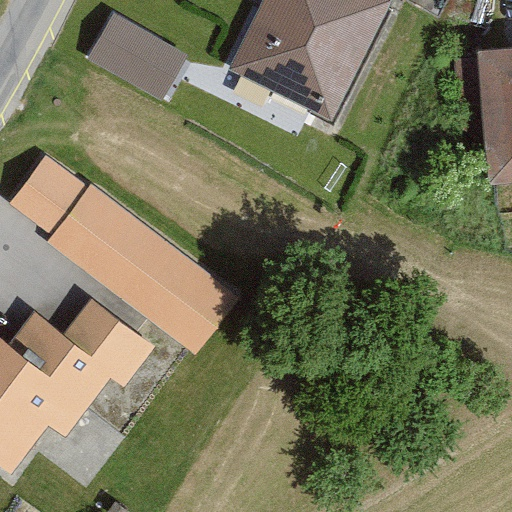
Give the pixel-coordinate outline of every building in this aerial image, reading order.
[(397,0),(275,0),(239,72),(336,121),(397,0)] [(195,63),(118,20),(93,64),(169,108),(195,63)] [(511,46),(486,48),(494,188),(511,187),(511,46)] [(55,163),(16,213),(210,359),(248,309),(55,163)] [(0,334),(0,461),(25,478),(52,439),(83,461),(161,347),(93,301),(67,338),(39,318),(19,347),(0,334)]
